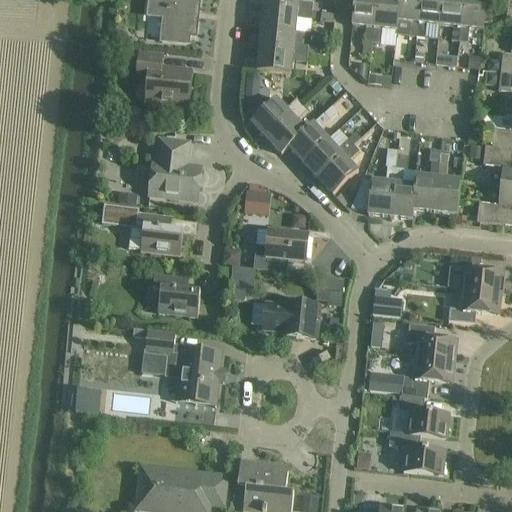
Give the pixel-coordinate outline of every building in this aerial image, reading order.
[(162,44),(169,45),(189,47),(189,39),(196,40),(197,28),(199,11),(200,0),(150,0),(148,18),(164,20),(162,44)] [(299,0),(264,0),(263,9),(312,15),(313,6),(299,5),(299,0)] [(355,0),(352,29),(366,31),(365,45),(373,46),(377,0),(355,0)] [(399,0),(377,0),(373,46),(381,47),(383,33),(397,34),(398,24),(397,24),(399,0)] [(409,40),(417,41),(421,0),(399,0),(397,24),(398,24),(410,26),(409,40)] [(442,0),(421,0),(417,41),(425,42),(427,27),(440,29),(442,0)] [(464,0),(442,0),(440,29),(453,30),(451,44),(460,45),(464,0)] [(487,0),(464,0),(460,45),(468,46),(470,32),(483,33),(487,0)] [(261,31),(296,35),(297,21),(312,23),(312,15),(263,9),(261,31)] [(321,15),(320,23),(332,25),(333,17),(321,15)] [(259,52),(308,57),(315,58),(318,59),(319,50),(295,48),(296,35),(261,31),(259,52)] [(158,48),(157,55),(182,58),(183,50),(158,48)] [(293,64),(307,66),(314,66),(315,58),(308,57),(259,52),(257,74),(291,78),(293,64)] [(146,103),(169,105),(189,108),(192,76),(162,73),(163,59),(139,56),(137,82),(148,83),(146,103)] [(416,56),(415,65),(423,66),(424,57),(416,56)] [(511,59),(503,58),(501,76),(511,77),(511,59)] [(447,60),(446,70),(447,70),(456,71),(457,71),(458,61),(447,60)] [(471,60),(469,72),(479,73),(481,61),(471,60)] [(511,77),(501,76),(499,95),(511,96),(511,77)] [(334,81),(329,86),(335,93),(341,88),(334,81)] [(245,96),(244,106),(257,107),(258,97),(245,96)] [(251,126),(266,142),(302,108),(297,102),(286,112),(277,102),(251,126)] [(302,108),(266,142),(282,158),(289,151),(288,151),(307,134),(306,133),(298,124),(308,114),(302,108)] [(288,151),(289,151),(303,167),(329,142),(320,133),(330,123),(324,117),(314,127),(314,126),(306,133),(307,134),(288,151)] [(458,122),(453,154),(470,157),(475,125),(458,122)] [(511,134),(494,133),(492,150),(492,151),(511,153),(511,134)] [(303,167),(318,182),(354,148),(348,142),(338,152),(329,142),(303,167)] [(190,147),(170,144),(160,143),(157,166),(154,165),(150,199),(197,205),(202,171),(183,169),(183,161),(186,162),(188,160),(190,147)] [(318,182),(333,198),(359,174),(349,164),(360,154),(354,148),(318,182)] [(503,171),(500,190),(511,191),(511,153),(492,151),(492,150),(485,150),(483,169),(503,171)] [(398,170),(406,171),(407,158),(399,157),(398,170)] [(441,157),(440,167),(448,168),(449,158),(441,157)] [(434,216),(440,167),(432,166),(430,180),(416,179),(415,188),(416,188),(413,213),(414,213),(434,216)] [(448,168),(440,167),(434,216),(456,218),(460,183),(446,182),(448,168)] [(368,218),(390,221),(396,172),(387,171),(386,185),(372,184),(369,215),(368,218)] [(396,172),(390,221),(412,223),(414,213),(413,213),(416,188),(415,188),(402,187),(404,173),(396,172)] [(365,183),(352,213),(369,215),(372,184),(365,183)] [(511,191),(500,190),(498,209),(479,207),(477,226),(511,229),(511,191)] [(247,196),(245,216),(269,219),(271,199),(247,196)] [(105,210),(102,228),(131,232),(129,252),(142,254),(141,255),(161,258),(180,260),(183,235),(171,234),(172,222),(163,221),(144,218),(138,218),(138,214),(105,210)] [(306,266),(309,238),(269,234),(267,250),(256,248),(254,272),(279,275),(280,263),(306,266)] [(464,272),(462,293),(501,297),(504,275),(481,273),(482,262),(456,259),(455,271),(464,272)] [(233,272),(230,303),(244,305),(245,294),(253,294),(255,274),(233,272)] [(201,296),(188,295),(189,283),(155,279),(153,294),(161,294),(158,317),(198,321),(201,296)] [(321,281),(319,297),(331,298),(331,306),(342,307),(345,283),(321,281)] [(501,297),(462,293),(460,313),(450,312),(449,324),(475,327),(476,316),(499,318),(501,297)] [(317,343),(320,309),(286,305),(286,309),(266,307),(263,333),(283,335),(283,339),(317,343)] [(329,329),(328,337),(340,338),(341,321),(332,320),(331,329),(329,329)] [(416,361),(455,365),(457,344),(434,341),(435,330),(409,328),(407,347),(417,348),(416,361)] [(133,333),(133,340),(147,342),(148,335),(133,333)] [(187,353),(174,351),(176,338),(148,335),(147,342),(145,358),(168,360),(165,381),(178,382),(176,406),(216,410),(222,356),(187,352),(187,353)] [(66,356),(64,386),(73,386),(76,357),(66,356)] [(453,387),(455,365),(416,361),(413,381),(404,380),(402,392),(428,395),(429,384),(453,387)] [(388,379),(386,397),(402,398),(402,392),(404,380),(388,379)] [(410,414),(407,438),(421,439),(447,442),(449,418),(423,415),(425,402),(400,400),(398,413),(410,414)] [(419,451),(421,439),(407,438),(390,436),(389,449),(406,451),(403,475),(443,479),(445,454),(419,451)] [(385,454),(385,437),(371,437),(371,454),(385,454)] [(241,466),(238,490),(246,491),(244,509),(261,511),(262,511),(292,511),(294,495),(286,495),(288,475),(264,472),(264,468),(241,466)] [(224,510),(227,481),(142,471),(138,507),(178,511),(209,511),(210,508),(224,510)]
